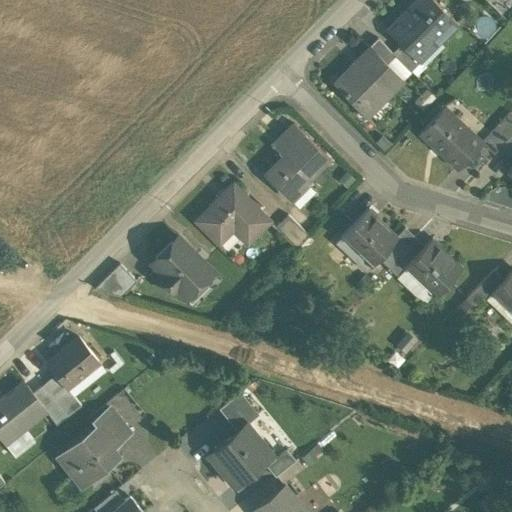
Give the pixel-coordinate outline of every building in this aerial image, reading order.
[(458,23),(435,0),(422,0),(411,12),(408,8),(387,29),(401,43),(414,56),(415,55),(434,35),(440,41),(458,23)] [(392,52),(378,37),(370,45),(387,63),(395,55),(392,52)] [(414,56),(401,43),(392,52),(395,55),(411,70),(421,60),(415,55),(414,56)] [(387,63),(370,45),(369,46),(370,47),(335,82),(334,81),(333,82),(366,116),(403,79),(387,63)] [(445,106),(419,133),(456,168),(481,142),(482,141),(481,140),(445,106)] [(511,113),(509,111),(481,140),(482,141),(481,142),(493,153),(500,146),(511,133),(511,113)] [(294,122),(277,139),(288,150),(265,173),(289,197),(329,157),(294,122)] [(511,133),(500,146),(511,156),(511,133)] [(269,218),(234,182),(197,217),(219,240),(233,226),(247,240),(269,218)] [(395,236),(366,209),(344,233),(360,248),(374,262),(378,258),(397,238),(395,236)] [(309,234),(288,213),(275,225),(297,247),(309,234)] [(414,237),(404,227),(395,236),(397,238),(378,258),(387,267),(414,237)] [(360,248),(344,233),(340,237),(340,238),(336,242),(352,257),(360,248)] [(212,267),(179,236),(153,263),(162,272),(159,275),(160,283),(165,288),(174,289),(176,286),(187,297),(201,282),(199,280),(212,267)] [(414,237),(387,267),(397,276),(408,264),(406,263),(423,245),(414,237)] [(460,268),(429,239),(423,245),(406,263),(408,264),(438,292),(460,268)] [(374,262),(360,248),(352,257),(365,269),(369,265),(370,266),(374,262)] [(138,280),(120,262),(93,287),(121,296),(138,280)] [(511,268),(502,278),(493,288),(494,289),(511,305),(511,268)] [(493,270),(465,299),(476,308),(494,289),(493,288),(502,278),(493,270)] [(79,336),(46,362),(55,373),(65,385),(98,359),(79,336)] [(65,385),(55,373),(42,384),(67,416),(81,405),(65,385)] [(67,416),(42,384),(32,392),(46,410),(45,411),(56,424),(67,416)] [(32,392),(26,385),(0,405),(0,438),(4,443),(45,411),(46,410),(32,392)] [(239,392),(219,407),(237,429),(245,422),(246,423),(257,414),(239,392)] [(110,407),(93,420),(97,424),(111,441),(113,444),(129,431),(110,407)] [(204,420),(176,445),(194,465),(222,439),(204,420)] [(237,429),(208,455),(233,485),(271,452),(246,423),(245,422),(237,429)] [(97,424),(59,454),(73,471),(80,466),(89,477),(115,457),(106,445),(111,441),(97,424)] [(286,448),(266,464),(275,475),(295,460),(286,448)] [(306,511),(285,484),(253,509),(255,511),(306,511)] [(115,490),(93,507),(97,511),(107,511),(122,500),(115,490)] [(137,511),(126,497),(122,500),(107,511),(137,511)] [(511,511),(511,505),(505,498),(487,511),(511,511)]
